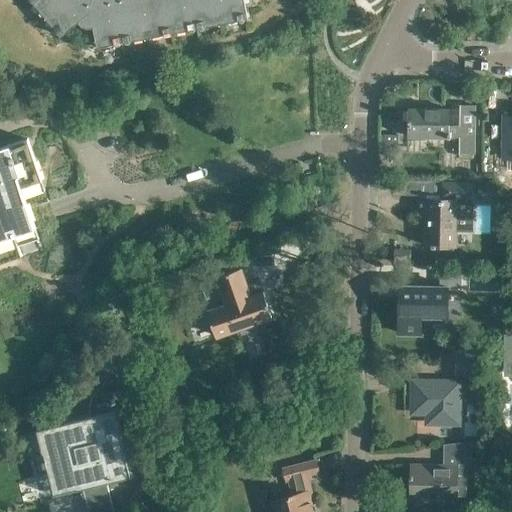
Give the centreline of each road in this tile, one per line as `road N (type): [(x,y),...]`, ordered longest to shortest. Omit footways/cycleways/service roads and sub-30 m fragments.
road 1 (unclassified): [(353,511),(360,146),(366,84),(381,58)]
road 2 (unclassified): [(381,58),(511,61)]
